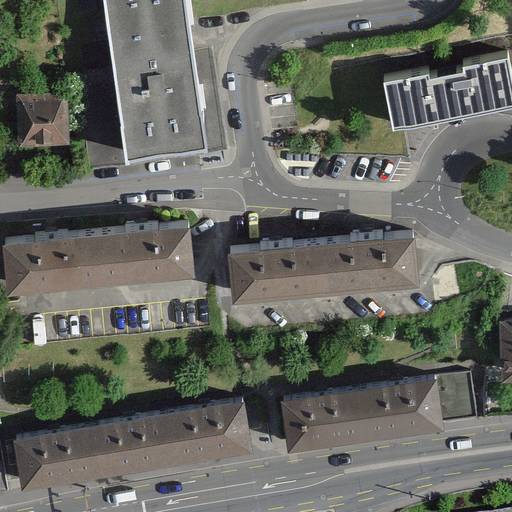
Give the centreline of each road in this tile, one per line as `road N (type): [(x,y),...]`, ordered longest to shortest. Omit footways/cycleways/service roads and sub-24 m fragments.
road 1 (primary): [(159,511),(511,455)]
road 2 (residential): [(254,174),(244,79),(258,37),(424,0)]
road 3 (residential): [(0,201),(254,174)]
road 4 (residential): [(254,174),(267,190),(296,198),(437,205)]
